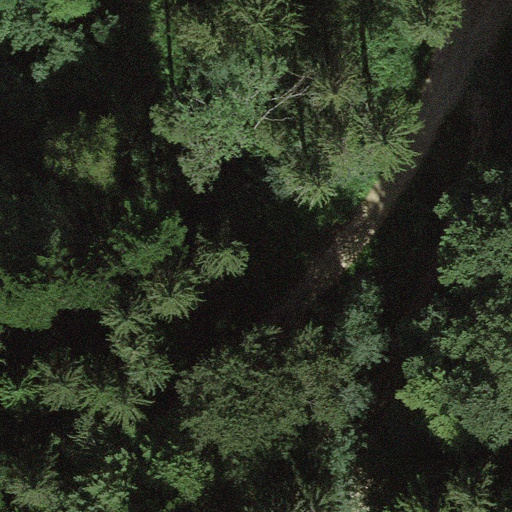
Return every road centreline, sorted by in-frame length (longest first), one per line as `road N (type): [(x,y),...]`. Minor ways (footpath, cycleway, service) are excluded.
road 1 (track): [(96,511),(346,278),(454,92),(458,0)]
road 2 (track): [(335,511),(346,278)]
